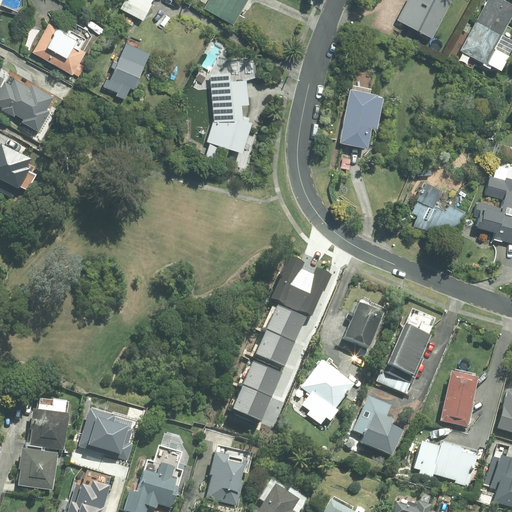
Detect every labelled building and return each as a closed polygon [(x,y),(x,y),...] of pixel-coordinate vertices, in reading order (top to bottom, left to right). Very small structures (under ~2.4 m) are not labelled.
[(152,4),(144,0),(125,0),(120,9),(144,21),(152,4)] [(209,0),(205,9),(235,25),(249,0),(209,0)] [(403,0),(394,19),(426,36),(444,0),(403,0)] [(484,0),(473,21),(496,34),(505,39),(511,28),(502,24),(511,5),(502,0),(484,0)] [(489,47),(496,34),(473,21),(457,50),(480,63),(481,61),(494,68),(502,54),(489,47)] [(32,52),(74,76),(87,52),(82,50),(87,40),(72,31),(69,37),(62,32),(63,31),(49,23),(32,52)] [(133,90),(149,53),(126,43),(109,81),(106,79),(101,90),(124,100),(129,88),(133,90)] [(5,76),(0,84),(0,106),(34,125),(43,109),(40,108),(48,95),(26,82),(23,87),(5,76)] [(245,122),(244,106),(251,106),(248,81),(218,84),(220,104),(213,105),(214,115),(221,114),(222,121),(214,146),(245,156),(255,125),(245,122)] [(337,141),(363,146),(367,126),(372,127),(378,95),(372,94),(372,92),(346,88),(337,141)] [(243,158),(230,154),(226,164),(240,169),(243,158)] [(32,171),(19,167),(13,183),(27,188),(32,171)] [(490,237),(511,242),(511,178),(503,176),(503,179),(488,175),(483,194),(499,198),(497,206),(475,200),(471,214),(474,215),(471,226),(492,231),(490,237)] [(442,209),(429,204),(436,188),(418,181),(411,198),(413,199),(407,211),(413,213),(410,224),(429,230),(431,226),(438,229),(440,226),(450,230),(459,209),(444,203),(442,209)] [(300,298),(304,287),(297,285),(293,295),(300,298)] [(381,315),(357,305),(353,315),(349,313),(346,319),(350,321),(343,339),(366,349),(381,315)] [(409,384),(431,335),(404,324),(386,365),(384,363),(381,369),(381,368),(375,382),(404,394),(409,384)] [(279,375),(298,373),(297,362),(292,362),(292,357),(290,357),(290,351),(296,350),(295,343),(292,343),(292,339),(288,339),(288,337),(272,338),(272,343),(262,344),(266,375),(279,374),(279,375)] [(357,354),(364,357),(367,351),(359,348),(357,354)] [(306,415),(320,425),(325,418),(331,422),(339,411),(336,409),(354,384),(321,359),(300,388),(309,394),(301,405),(309,411),(306,415)] [(452,373),(440,423),(467,429),(479,379),(452,373)] [(498,428),(511,432),(511,391),(508,390),(498,428)] [(387,416),(391,405),(368,395),(353,430),(364,435),(361,442),(392,456),(403,430),(393,425),(396,420),(387,416)] [(29,446),(55,450),(65,452),(70,415),(54,413),(55,405),(37,402),(36,410),(33,409),(30,430),(32,431),(29,444),(29,446)] [(453,485),(465,488),(469,475),(473,476),(478,459),(462,454),(463,451),(442,445),(441,448),(421,442),(412,474),(431,479),(432,476),(454,482),(453,485)] [(29,446),(29,444),(25,443),(24,449),(22,449),(19,470),(21,470),(18,486),(53,491),(58,454),(55,454),(55,450),(29,446)] [(157,504),(170,508),(182,471),(176,469),(182,453),(159,446),(153,463),(147,461),(136,493),(129,490),(122,510),(127,511),(144,511),(147,506),(156,508),(157,504)] [(245,461),(214,454),(209,476),(211,477),(205,500),(236,508),(239,495),(237,494),(240,482),(239,482),(245,461)] [(69,465),(77,467),(80,460),(71,457),(69,465)] [(255,511),(295,511),(293,510),(300,500),(274,483),(255,511)] [(354,511),(332,499),(324,511),(354,511)] [(431,511),(433,505),(420,502),(419,506),(409,503),(408,506),(398,503),(395,511),(431,511)]
